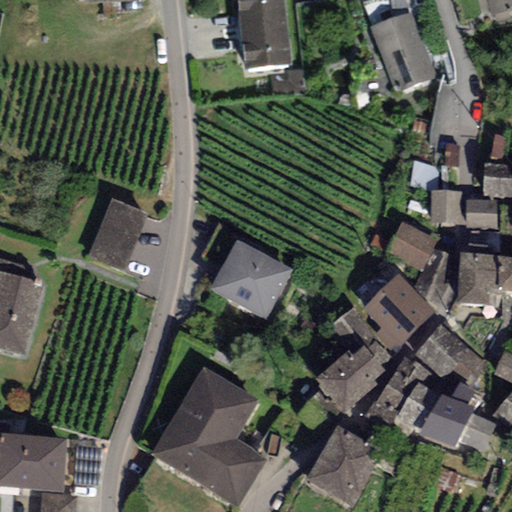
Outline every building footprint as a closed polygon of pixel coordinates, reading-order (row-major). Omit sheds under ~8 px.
[(286,0),(232,0),(241,76),(295,71),(286,0)] [(511,0),(488,0),(491,8),(511,3),(511,0)] [(440,78),(411,11),(372,28),(401,95),(440,78)] [(416,162),(413,186),(434,188),(437,165),(416,162)] [(511,167),(483,167),(483,200),(511,199),(511,167)] [(458,197),(432,197),(432,224),(458,225),(458,197)] [(497,205),(466,205),(466,232),(498,231),(497,205)] [(160,226),(112,207),(91,260),(139,279),(160,226)] [(435,244),(402,228),(388,256),(422,272),(435,244)] [(292,275),(238,249),(211,294),(266,325),(292,275)] [(445,293),(454,261),(436,253),(414,291),(437,308),(445,293)] [(12,265),(0,262),(0,354),(30,361),(46,288),(8,279),(12,265)] [(511,264),(461,262),(459,310),(490,311),(491,298),(511,298),(511,264)] [(434,315),(398,279),(364,313),(382,330),(376,336),(390,349),(395,344),(400,349),(434,315)] [(354,313),(331,331),(350,356),(373,337),(354,313)] [(489,368),(440,329),(417,359),(465,397),(489,368)] [(384,375),(364,352),(353,361),(350,357),(318,385),(342,412),(384,375)] [(511,357),(504,355),(495,378),(511,383),(511,357)] [(426,376),(405,363),(375,410),(396,423),(418,387),(426,376)] [(260,404),(204,378),(153,458),(240,511),(266,457),(235,442),(260,404)] [(442,403),(418,387),(396,423),(422,438),(442,403)] [(511,396),(495,419),(511,430),(511,396)] [(340,416),(318,397),(300,418),(322,436),(340,416)] [(474,413),(442,403),(422,438),(455,451),(458,444),(483,455),(494,428),(471,419),(474,413)] [(380,455),(335,432),(308,487),(353,510),(380,455)] [(66,445),(0,441),(0,492),(63,497),(66,445)] [(75,511),(76,500),(42,498),(41,511),(75,511)]
